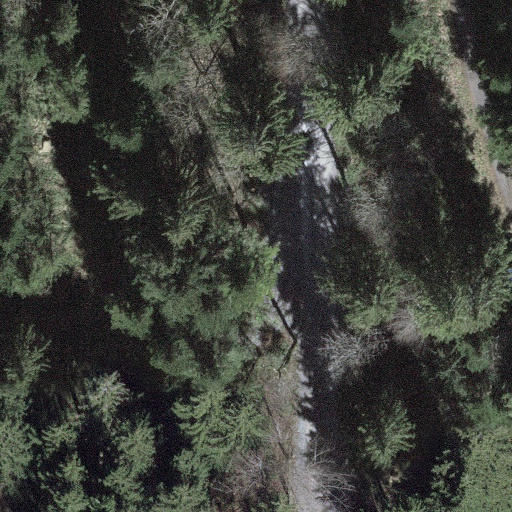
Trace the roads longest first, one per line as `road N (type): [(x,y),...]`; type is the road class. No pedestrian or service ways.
road 1 (track): [(314,0),(336,511)]
road 2 (track): [(511,162),(495,125),(474,0)]
